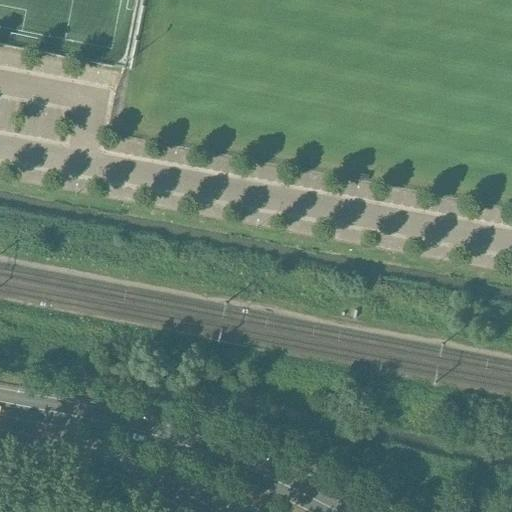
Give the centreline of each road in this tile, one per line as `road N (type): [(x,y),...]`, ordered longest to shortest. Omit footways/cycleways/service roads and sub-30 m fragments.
road 1 (secondary): [(324,511),(187,443),(0,411)]
road 2 (secondary): [(0,440),(148,491),(182,511)]
